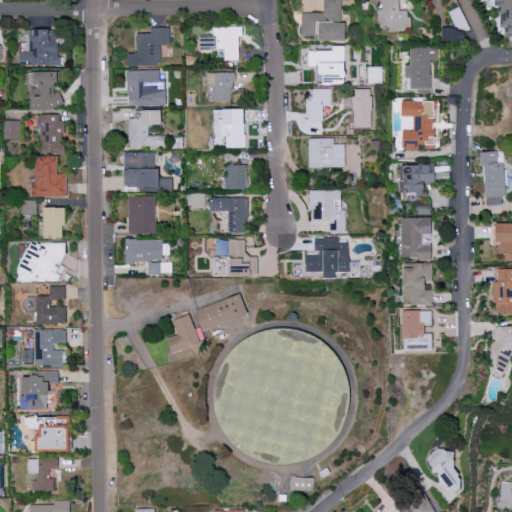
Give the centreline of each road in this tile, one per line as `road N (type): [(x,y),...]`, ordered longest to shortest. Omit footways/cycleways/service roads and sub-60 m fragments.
road 1 (residential): [(99,511),(93,0)]
road 2 (residential): [(462,378),(469,76),(487,60),(511,58)]
road 3 (residential): [(0,11),(272,9)]
road 4 (residential): [(280,239),(271,0)]
road 5 (residential): [(319,511),(437,416),(462,378)]
